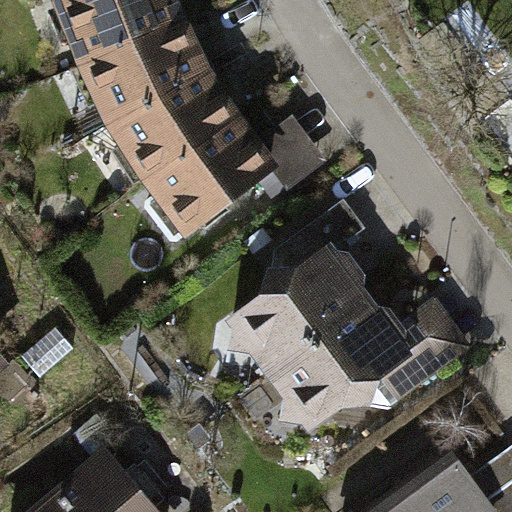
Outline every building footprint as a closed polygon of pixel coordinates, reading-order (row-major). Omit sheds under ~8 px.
[(47,0),(65,47),(175,2),(174,0),(47,0)] [(175,2),(65,47),(94,110),(200,53),(175,2)] [(200,53),(94,110),(133,175),(235,108),(200,53)] [(235,108),(133,175),(175,234),(256,178),(271,198),(326,160),(290,111),(255,135),(235,108)] [(288,432),(317,440),(358,412),(404,416),(476,358),(440,313),(403,343),(340,264),(375,236),(350,204),(281,259),(272,307),(238,332),(234,370),(266,373),(290,400),(288,432)] [(501,511),(511,504),(511,435),(465,469),(441,437),(339,511),(501,511)] [(166,511),(106,440),(18,511),(166,511)]
